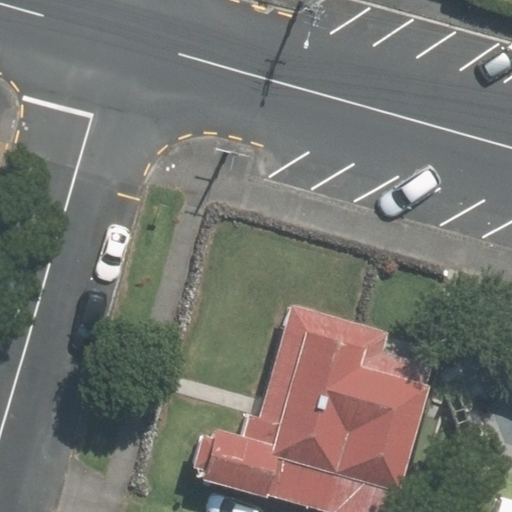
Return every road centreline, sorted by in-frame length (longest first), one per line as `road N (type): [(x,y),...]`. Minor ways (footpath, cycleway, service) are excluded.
road 1 (residential): [(116,33),(0,438)]
road 2 (residential): [(511,147),(116,33)]
road 3 (residential): [(116,33),(0,1)]
